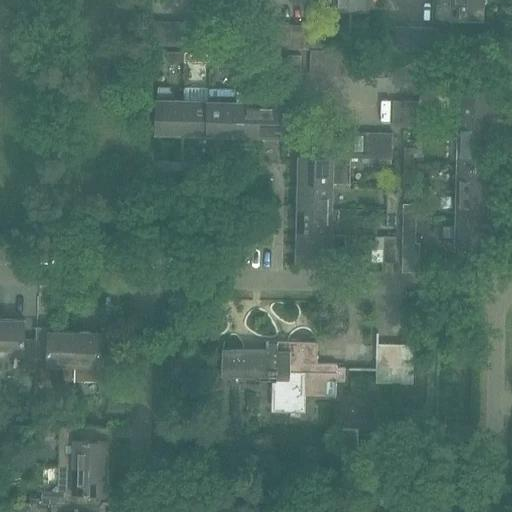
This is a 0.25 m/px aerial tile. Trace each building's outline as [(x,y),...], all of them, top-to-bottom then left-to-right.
[(246,0),(205,0),(206,11),(239,11),(239,5),(247,5),(246,0)] [(448,0),(448,3),(467,4),(466,20),(483,21),(483,0),(448,0)] [(151,45),(163,45),(164,22),(151,22),(151,45)] [(163,45),(175,46),(176,23),(164,22),(163,45)] [(175,46),(187,46),(187,23),(176,23),(175,46)] [(187,23),(187,46),(198,46),(199,23),(187,23)] [(268,48),(279,48),(280,24),(268,24),(268,48)] [(279,48),(292,49),(292,25),(280,24),(279,48)] [(292,49),(303,49),(304,25),(292,25),(292,49)] [(303,49),(310,49),(315,49),(316,25),(304,25),(303,49)] [(315,49),(323,49),(327,49),(328,25),(316,25),(315,49)] [(386,27),(385,51),(398,51),(398,27),(386,27)] [(410,27),(398,27),(398,51),(409,51),(410,27)] [(421,27),(410,27),(409,51),(421,52),(421,27)] [(439,28),(421,27),(421,52),(438,52),(439,28)] [(309,74),(322,74),(323,49),(315,49),(310,49),(309,74)] [(322,74),(335,75),(335,50),(327,49),(323,49),(322,74)] [(335,75),(347,75),(348,50),(335,50),(335,75)] [(347,75),(360,75),(361,50),(348,50),(347,75)] [(360,75),(372,76),(373,51),(361,50),(360,75)] [(167,61),(184,61),(185,51),(167,51),(167,61)] [(185,51),(184,61),(202,62),(202,52),(185,51)] [(373,51),(372,76),(385,76),(385,51),(373,51)] [(218,62),(235,62),(236,53),(219,52),(218,62)] [(236,53),(235,62),(253,63),(253,53),(236,53)] [(266,63),(288,64),(288,54),(266,53),(266,63)] [(300,54),(288,54),(288,64),(287,80),(300,80),(300,54)] [(459,89),(459,114),(493,115),(493,89),(474,89),(474,77),(471,73),(458,72),(454,76),(454,89),(459,89)] [(158,87),(157,113),(157,133),(183,134),(184,100),(174,100),(174,94),(170,91),(170,87),(158,87)] [(210,88),(184,87),(184,100),(183,134),(209,134),(210,88)] [(235,89),(210,88),(209,134),(234,135),(235,89)] [(261,90),(235,89),(234,135),(260,136),(260,102),(261,90)] [(393,127),(406,127),(407,101),(393,101),(393,127)] [(419,101),(407,101),(406,127),(419,127),(419,101)] [(287,102),(260,102),(260,136),(286,136),(287,102)] [(459,114),(458,140),(492,141),(493,115),(459,114)] [(342,158),(355,158),(355,132),(342,132),(342,158)] [(368,133),(355,132),(355,158),(367,158),(368,133)] [(380,133),(368,133),(367,158),(379,158),(380,133)] [(393,134),(380,133),(379,158),(392,159),(393,134)] [(299,156),(299,182),(333,183),(333,157),(334,137),(300,137),(300,148),(301,148),(301,156),(299,156)] [(458,140),(458,166),(492,167),(492,141),(458,140)] [(415,148),(405,148),(405,165),(414,165),(415,148)] [(414,165),(405,165),(404,183),(414,183),(414,165)] [(458,166),(457,192),(491,193),(492,167),(458,166)] [(299,182),(298,207),(332,208),(333,183),(299,182)] [(457,192),(456,218),(490,218),(491,193),(457,192)] [(388,193),(387,209),(397,210),(398,194),(388,193)] [(404,204),(403,217),(416,217),(416,204),(404,204)] [(298,207),(298,234),(332,235),(332,208),(298,207)] [(397,210),(387,209),(387,228),(397,228),(397,210)] [(403,217),(402,242),(415,242),(416,217),(403,217)] [(490,218),(456,218),(456,243),(490,244),(490,218)] [(332,235),(298,234),(297,260),(345,261),(345,235),(332,235)] [(383,262),(384,262),(396,262),(397,237),(384,236),(383,262)] [(36,369),(36,359),(36,338),(24,338),(25,320),(0,319),(0,368),(8,369),(8,354),(23,355),(23,369),(36,369)] [(63,380),(75,381),(76,331),(38,331),(38,327),(37,327),(36,338),(36,359),(48,359),(48,365),(64,366),(63,380)] [(76,331),(75,381),(100,381),(100,393),(113,393),(115,328),(101,328),(101,332),(76,331)] [(400,370),(400,383),(413,383),(414,344),(378,343),(378,333),(377,333),(376,370),(400,370)] [(272,411),(306,412),(307,395),(336,395),(336,381),(345,381),(345,367),(337,367),(337,363),(317,363),(318,342),(269,341),(269,350),(222,349),(222,376),(223,376),(223,370),(259,371),(259,381),(272,381),(272,411)] [(59,427),(59,466),(108,467),(108,429),(112,429),(113,428),(74,427),(59,427)] [(42,504),(52,505),(100,506),(100,505),(96,505),(96,493),(107,493),(108,467),(59,466),(58,492),(43,491),(42,504)]
